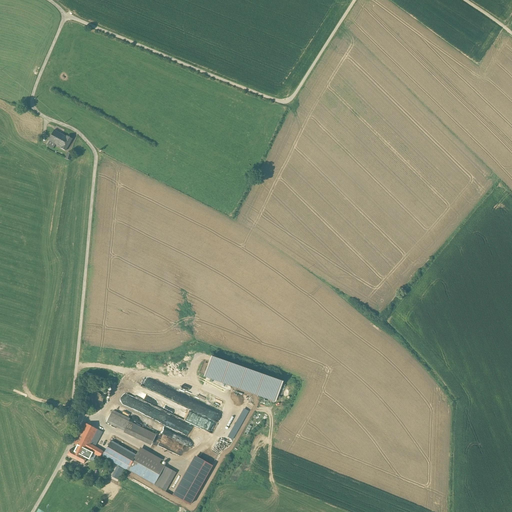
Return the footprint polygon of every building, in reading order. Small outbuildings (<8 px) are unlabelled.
[(72,139),(52,129),(46,141),(66,151),(72,139)] [(280,381),(209,356),(203,375),(274,400),(280,381)] [(91,407),(94,408),(97,407),(99,406),(101,404),(102,401),(102,398),(101,395),(99,393),(97,392),(94,391),(91,392),(89,393),(87,395),(86,398),(86,401),(87,404),(89,406),(91,407)] [(157,433),(111,410),(105,421),(151,444),(157,433)] [(98,431),(83,423),(66,454),(80,462),(87,450),(98,456),(100,454),(102,450),(91,443),(98,431)] [(102,450),(100,454),(125,468),(137,448),(111,433),(102,450)] [(164,463),(137,448),(125,468),(152,484),(163,466),(164,463)] [(204,449),(199,457),(211,465),(217,455),(214,454),(214,453),(211,451),(210,453),(204,449)] [(211,466),(193,456),(171,493),(189,504),(211,466)] [(119,480),(124,469),(116,465),(111,476),(119,480)] [(172,471),(163,466),(152,484),(162,489),(172,471)]
